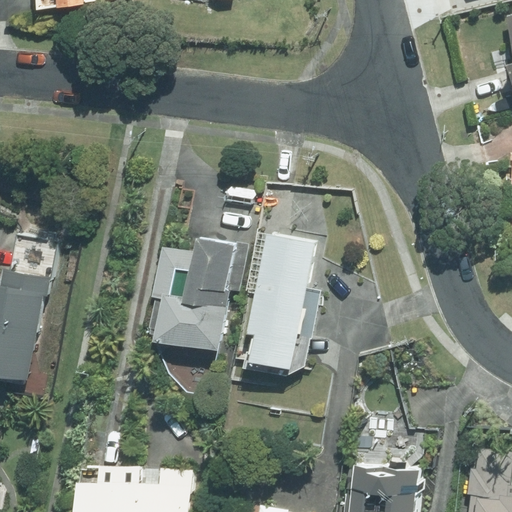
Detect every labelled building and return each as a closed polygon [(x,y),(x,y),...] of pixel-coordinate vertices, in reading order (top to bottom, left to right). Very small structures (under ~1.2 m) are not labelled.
[(323,233),(275,224),(257,322),(264,324),(259,350),(299,358),(323,233)] [(243,286),(252,239),(242,237),(242,236),(238,235),(238,233),(205,226),(202,244),(169,238),(160,286),(173,289),(165,328),(226,339),(236,285),(243,286)] [(0,362),(35,369),(53,275),(56,275),(63,236),(22,229),(16,261),(11,260),(8,275),(0,274),(0,362)] [(511,511),(511,448),(481,445),(479,464),(474,464),(472,488),(477,489),(475,511),(511,511)] [(420,511),(422,508),(425,463),(352,457),(348,511),(420,511)] [(83,511),(194,511),(198,468),(163,465),(162,478),(87,473),(83,511)] [(308,511),(291,509),(292,508),(263,503),(261,511),(308,511)]
